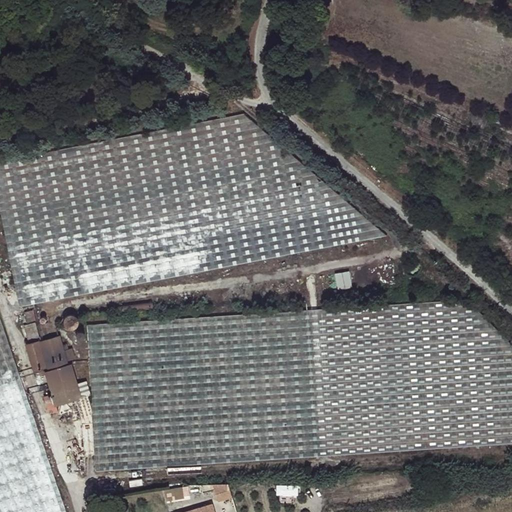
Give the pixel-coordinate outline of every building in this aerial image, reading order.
[(220,73),(220,71),(219,70),(219,69),(217,67),(216,67),(214,66),(212,67),(210,68),(209,69),(208,71),(208,73),(208,74),(210,77),(212,78),(215,78),(217,78),(219,76),(220,75),(220,73)] [(385,238),(245,115),(101,142),(0,160),(0,210),(18,308),(385,238)] [(346,273),(333,275),(336,291),(349,289),(346,273)] [(356,308),(85,326),(95,473),(232,464),(397,453),(511,444),(511,348),(466,301),(356,308)] [(69,312),(66,314),(65,315),(64,317),(64,318),(64,320),(64,323),(65,325),(67,326),(69,327),(72,328),(75,327),(77,325),(78,324),(79,321),(80,319),(79,316),(77,314),(76,313),(73,312),(71,312),(69,312)] [(0,511),(63,511),(27,401),(0,321),(0,511)] [(33,323),(22,326),(28,344),(25,345),(32,372),(37,371),(39,378),(45,376),(53,405),(79,398),(69,361),(72,360),(70,350),(66,351),(65,346),(61,347),(59,337),(40,342),(33,323)] [(77,332),(76,332),(75,333),(74,335),(74,336),(74,338),(75,339),(76,340),(78,341),(80,340),(82,339),(83,338),(83,336),(82,334),(81,332),(79,332),(77,332)] [(278,483),(278,493),(299,493),(299,483),(278,483)] [(226,485),(210,485),(216,502),(230,498),(226,485)] [(180,488),(170,490),(172,499),(181,498),(180,488)]
